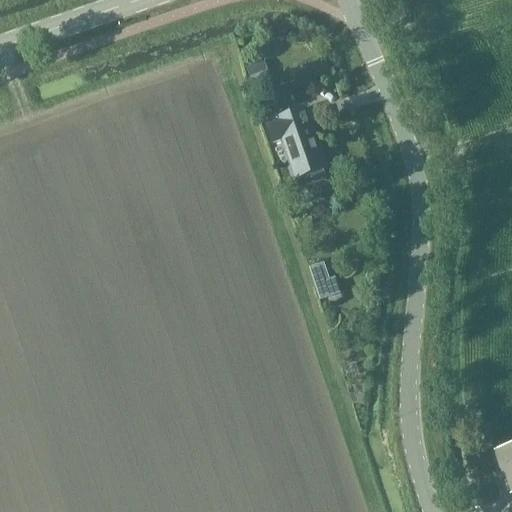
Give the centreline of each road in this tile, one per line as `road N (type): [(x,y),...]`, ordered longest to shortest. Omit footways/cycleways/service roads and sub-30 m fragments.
road 1 (unclassified): [(428,511),(405,410),(417,189),(411,153),(347,0)]
road 2 (tertiary): [(0,48),(142,0)]
